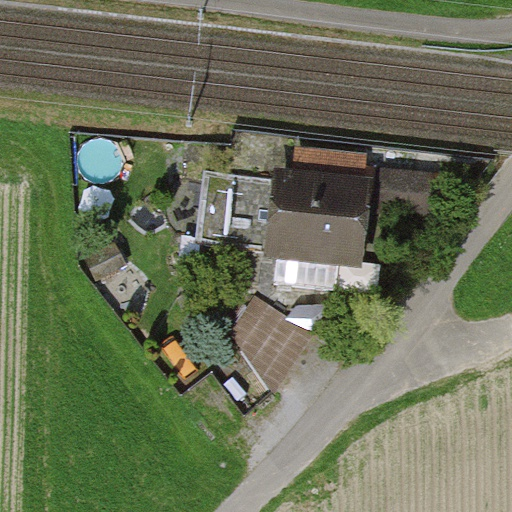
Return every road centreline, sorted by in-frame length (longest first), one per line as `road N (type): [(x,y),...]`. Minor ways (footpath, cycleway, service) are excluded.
road 1 (unclassified): [(511,191),(393,356),(246,511)]
road 2 (track): [(511,28),(426,29),(248,0)]
road 3 (track): [(393,356),(439,358),(511,338)]
